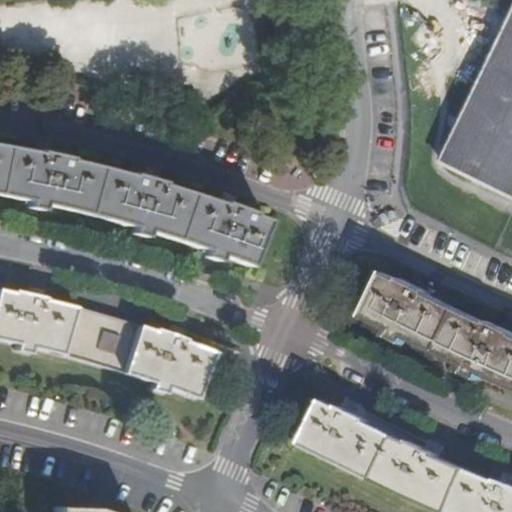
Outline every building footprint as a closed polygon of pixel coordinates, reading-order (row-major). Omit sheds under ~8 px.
[(511,16),(443,162),(511,194),(511,16)] [(256,270),(275,225),(139,178),(0,145),(0,196),(36,205),(125,225),(141,231),(214,256),(256,270)] [(389,274),(368,319),(401,335),(436,353),(477,371),(511,385),(511,331),(466,313),(389,274)] [(215,352),(177,339),(41,299),(34,298),(0,292),(0,342),(16,346),(142,380),(198,401),(215,352)] [(362,419),(328,402),(307,447),(368,477),(430,507),(441,511),(511,511),(511,483),(454,462),(434,453),(391,433),(362,419)]
